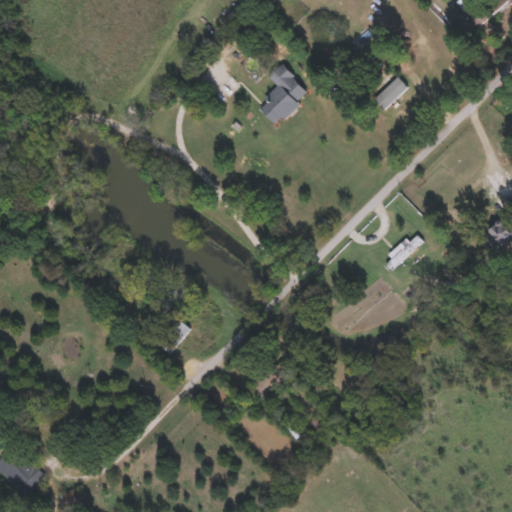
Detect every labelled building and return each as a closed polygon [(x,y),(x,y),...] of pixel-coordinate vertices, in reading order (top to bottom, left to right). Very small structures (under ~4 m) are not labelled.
[(471,22),(488,0),(502,0),(479,29),(471,22)] [(358,50),(350,40),(367,25),(375,34),(358,50)] [(276,123),(258,105),(278,84),(268,75),(281,63),(308,90),(276,123)] [(385,107),(375,96),(397,75),(408,86),(385,107)] [(509,233),(498,242),(487,230),(499,220),(509,233)] [(424,242),(391,267),(384,258),(409,239),(409,240),(418,234),(424,242)] [(168,352),(154,336),(178,315),(192,330),(168,352)] [(44,474),(21,495),(0,471),(0,455),(15,442),(44,474)]
